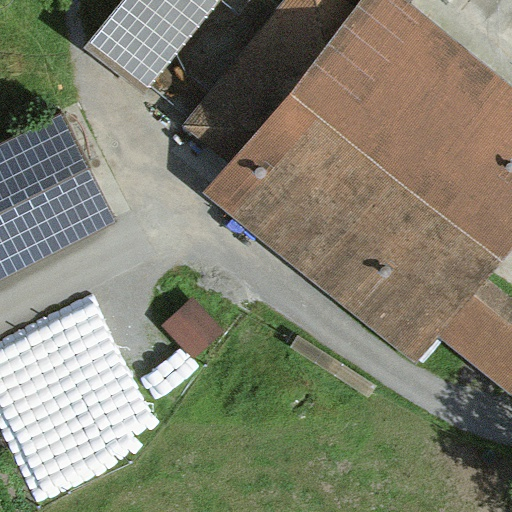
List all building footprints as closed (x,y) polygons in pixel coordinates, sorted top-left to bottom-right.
[(117,0),(89,34),(142,78),(207,0),(117,0)] [(358,0),(294,0),(196,117),(235,150),(210,180),(421,356),(444,328),(511,384),(511,282),(493,267),(511,243),(511,71),(425,0),(362,0),(361,2),(358,0)] [(76,109),(0,143),(0,263),(122,206),(76,109)] [(222,331),(194,295),(165,318),(192,354),(222,331)] [(0,387),(0,406),(42,498),(121,461),(72,355),(0,387)]
